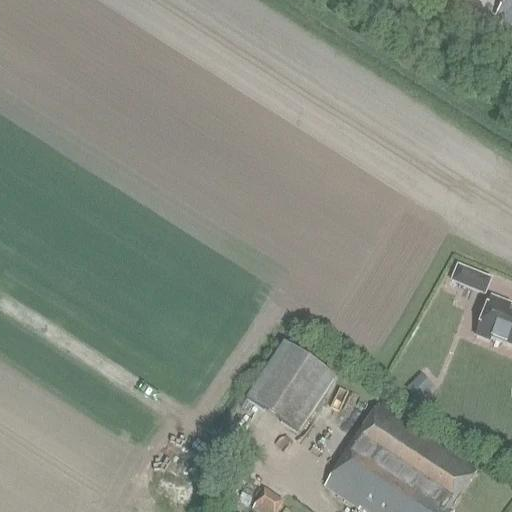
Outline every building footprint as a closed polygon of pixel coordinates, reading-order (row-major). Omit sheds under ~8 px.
[(511,0),(507,0),(496,18),(511,28),(511,0)] [(491,281),(458,268),(451,285),(484,299),(491,281)] [(509,306),(492,299),(476,339),(488,344),(489,340),(511,349),(511,311),(507,309),(509,306)] [(334,381),(284,348),(247,404),(297,437),(334,381)] [(418,404),(434,389),(421,376),(406,391),(418,404)] [(453,511),(477,478),(377,410),(325,489),(359,511),(360,511),(362,510),(364,511),(453,511)] [(248,482),(238,475),(226,492),(236,499),(248,482)] [(263,491),(253,510),(257,511),(277,511),(283,503),(263,491)]
